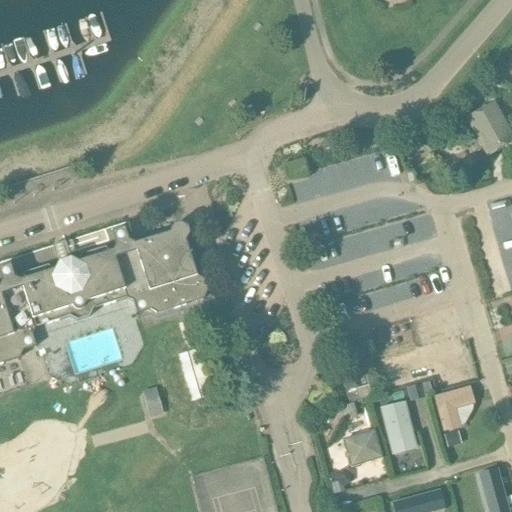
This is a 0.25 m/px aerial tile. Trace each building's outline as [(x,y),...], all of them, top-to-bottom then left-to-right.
[(287,82),(297,63),(251,39),(241,57),(287,82)] [(213,112),(230,93),(214,79),(180,117),(204,139),(221,120),(213,112)] [(511,142),(511,139),(494,106),(467,121),(487,156),(511,142)] [(304,162),(283,167),(286,181),(307,176),(306,173),(304,162)] [(128,242),(124,230),(111,234),(115,246),(112,252),(20,281),(14,278),(10,266),(0,269),(0,279),(1,283),(0,284),(0,365),(20,359),(20,358),(23,351),(36,347),(32,335),(35,329),(69,318),(77,322),(89,318),(93,310),(127,299),(133,302),(137,315),(150,311),(156,314),(156,315),(184,306),(203,300),(207,292),(203,280),(196,276),(183,236),(175,232),(134,245),(128,242)] [(63,266),(59,252),(16,264),(20,278),(63,266)] [(188,401),(200,399),(192,352),(180,355),(188,401)] [(376,374),(365,377),(370,397),(381,394),(376,374)] [(429,383),(406,389),(408,397),(431,392),(429,383)] [(162,416),(155,389),(143,393),(149,419),(162,416)] [(473,405),(470,390),(433,398),(441,433),(460,428),(455,409),(473,405)] [(414,438),(405,402),(381,409),(390,444),(414,438)] [(353,405),(340,409),(345,423),(357,419),(353,405)] [(379,459),(371,433),(345,440),(352,467),(379,459)] [(456,433),(444,436),(447,449),(459,446),(456,433)] [(335,483),(330,484),(334,495),(345,492),(344,488),(351,484),(351,474),(343,470),(335,475),(335,483)] [(498,470),(477,476),(487,511),(501,511),(509,510),(498,470)] [(440,491),(391,504),(393,511),(443,511),(445,511),(440,491)]
